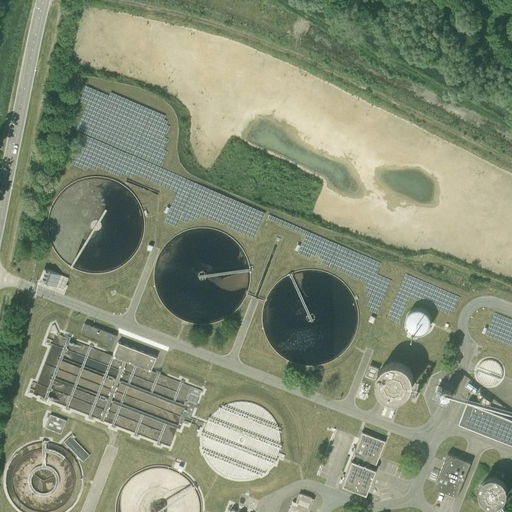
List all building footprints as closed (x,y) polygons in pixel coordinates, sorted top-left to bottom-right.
[(94,165),(121,175),(124,166),(119,164),(122,157),(118,155),(119,152),(108,148),(104,156),(98,154),(94,165)] [(57,273),(42,269),(39,277),(54,282),(57,273)] [(410,331),(412,332),(414,333),(417,333),(419,333),(422,333),(424,332),(426,331),(428,329),(429,327),(430,325),(431,322),(431,320),(430,318),(430,315),(428,313),(427,311),(425,310),(423,309),(420,308),(418,308),(415,308),(413,309),(411,310),(409,312),(407,314),(406,316),(406,318),(405,320),(405,323),(406,325),(407,327),(408,329),(410,331)] [(84,324),(81,332),(107,343),(111,334),(84,324)] [(156,357),(118,342),(112,356),(150,371),(156,357)] [(496,384),(501,379),(503,372),(501,365),(496,360),(488,359),(481,362),(477,368),(477,376),(481,382),(488,385),(496,384)] [(370,365),(366,375),(377,380),(377,382),(378,385),(379,388),(380,390),(379,390),(382,394),(383,394),(385,396),(388,397),(390,398),(392,398),(395,398),(396,399),(400,398),(402,397),(405,396),(406,394),(408,393),(410,390),(412,387),(412,385),(413,381),(413,378),(412,376),(411,374),(410,371),(411,371),(408,367),(407,368),(405,366),(401,364),(398,363),(395,363),(394,362),(390,363),(390,364),(387,364),(385,366),(383,368),(381,369),(370,365)] [(259,477),(276,462),(282,440),(276,419),(258,404),(236,401),(215,410),(203,429),(203,452),(215,471),(236,481),(259,477)] [(511,420),(467,403),(459,424),(511,445),(511,420)] [(44,428),(60,435),(65,422),(47,414),(45,420),(47,420),(44,428)] [(375,469),(374,469),(384,441),(361,432),(341,485),(365,494),(375,469)] [(34,443),(31,444),(24,447),(18,451),(13,456),(8,462),(5,469),(4,476),(3,483),(4,491),(7,498),(11,504),(16,510),(18,511),(64,511),(70,508),(74,502),(78,495),(80,488),(80,480),(79,473),(77,466),(74,459),(69,454),(63,449),(56,445),(49,443),(42,443),(34,443)] [(429,485),(458,496),(471,462),(442,450),(429,485)] [(480,491),(480,495),(481,497),(482,499),(483,500),(485,502),(487,503),(488,504),(490,504),(492,505),(494,505),(496,504),(498,504),(500,503),(502,501),(503,500),(505,498),(506,497),(506,495),(507,493),(507,491),(507,489),(506,487),(505,485),(504,483),(503,482),(503,479),(504,475),(496,471),(494,476),(493,477),(491,478),(489,478),(487,479),(485,480),(484,482),(482,483),(481,485),(480,487),(480,489),(480,491)] [(305,511),(311,497),(301,493),(297,503),(292,501),(288,511),(305,511)]
